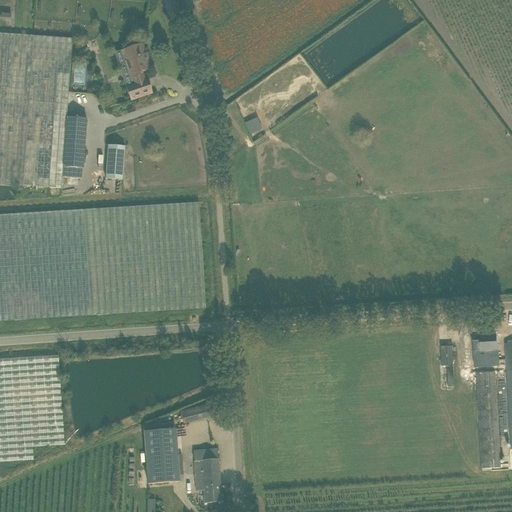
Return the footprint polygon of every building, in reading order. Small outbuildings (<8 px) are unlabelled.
[(0,184),(61,188),(62,177),(66,118),(72,39),(0,33),(0,184)] [(134,84),(126,87),(130,101),(152,93),(147,80),(145,81),(142,72),(150,70),(141,44),(123,51),(127,60),(125,61),(130,77),(132,76),(134,84)] [(86,119),(66,118),(62,177),(82,178),(86,119)] [(108,145),(105,179),(122,180),(124,147),(108,145)] [(0,215),(0,321),(205,309),(199,203),(0,215)] [(480,337),(481,343),(475,343),(474,344),(472,345),(471,346),(470,348),(470,349),(470,351),(470,353),(471,354),(472,356),(473,357),(475,358),(476,358),(482,358),(482,369),(497,368),(496,351),(497,351),(496,336),(480,337)] [(32,447),(64,445),(58,356),(0,359),(0,462),(33,460),(32,447)] [(476,373),(482,469),(501,468),(495,372),(476,373)] [(180,411),(183,419),(212,411),(210,403),(180,411)] [(176,429),(143,432),(147,484),(179,482),(176,429)] [(204,504),(221,502),(217,449),(193,451),(196,492),(203,491),(204,504)] [(146,511),(154,511),(155,499),(148,499),(146,511)]
